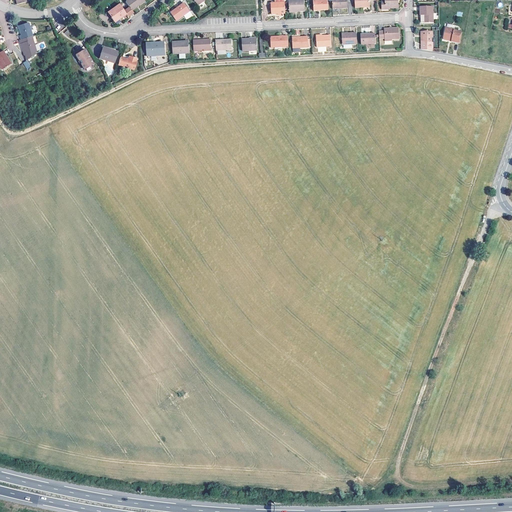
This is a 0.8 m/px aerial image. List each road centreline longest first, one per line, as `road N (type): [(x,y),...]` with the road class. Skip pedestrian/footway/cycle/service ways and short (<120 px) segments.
road 1 (track): [(0,120),(12,131),(28,129),(167,67),(410,51)]
road 2 (track): [(511,480),(418,487),(396,476),(464,280)]
road 3 (residential): [(408,17),(128,33)]
road 4 (motorway): [(205,511),(0,477)]
